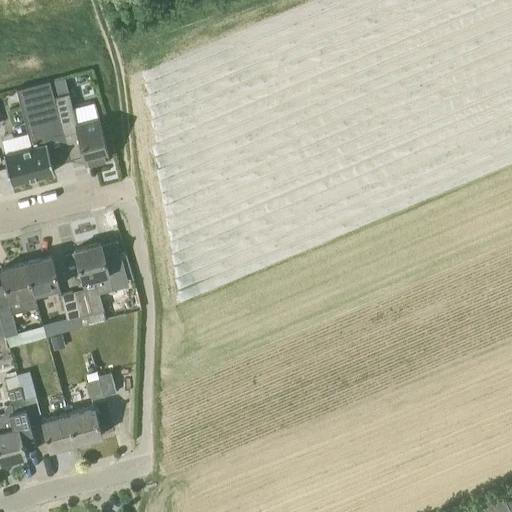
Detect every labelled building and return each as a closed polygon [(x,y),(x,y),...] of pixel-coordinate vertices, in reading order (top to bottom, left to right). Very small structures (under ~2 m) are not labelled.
[(64,76),(49,80),(54,96),(68,92),(64,76)] [(11,183),(54,171),(45,137),(63,132),(54,96),(50,82),(17,91),(31,146),(3,153),(11,183)] [(76,123),(68,92),(54,96),(63,132),(70,160),(71,160),(71,158),(83,154),(85,162),(109,156),(99,117),(76,123)] [(86,288),(73,292),(80,316),(82,325),(106,319),(103,310),(104,310),(99,293),(113,289),(100,242),(74,249),(86,288)] [(34,294),(59,287),(51,255),(25,262),(34,294)] [(0,284),(0,316),(5,335),(17,332),(12,314),(37,307),(34,294),(25,262),(0,268),(4,284),(0,284)] [(67,319),(80,316),(73,292),(61,295),(67,319)] [(136,294),(121,298),(125,311),(139,307),(136,294)] [(67,347),(63,333),(51,337),(55,350),(67,347)] [(98,375),(97,371),(86,374),(87,378),(86,379),(91,399),(116,392),(111,372),(98,375)] [(15,376),(5,378),(8,390),(20,386),(19,381),(17,375),(16,376),(15,376)] [(24,399),(20,386),(8,390),(7,390),(11,404),(7,404),(4,409),(5,412),(0,413),(0,461),(26,455),(22,438),(33,435),(28,415),(23,400),(24,399)] [(28,415),(40,412),(36,396),(24,399),(23,400),(28,415)] [(75,442),(102,435),(94,406),(67,413),(75,442)] [(49,449),(75,442),(67,413),(41,420),(49,449)] [(486,511),(503,511),(509,510),(504,499),(484,507),(486,511)]
